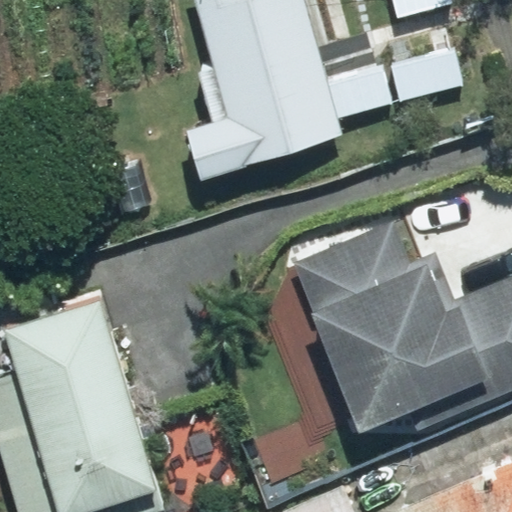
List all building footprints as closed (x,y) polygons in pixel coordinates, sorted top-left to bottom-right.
[(201,0),(219,56),(199,62),(215,112),(188,120),(203,167),(345,123),(306,0),(201,0)] [(365,402),(418,380),(430,408),(511,372),(511,262),(465,283),(443,232),(419,242),(402,203),(299,246),(365,402)] [(107,278),(0,311),(0,444),(21,511),(131,511),(176,498),(107,278)] [(511,511),(511,458),(400,511),(511,511)] [(363,511),(346,475),(266,511),(363,511)]
